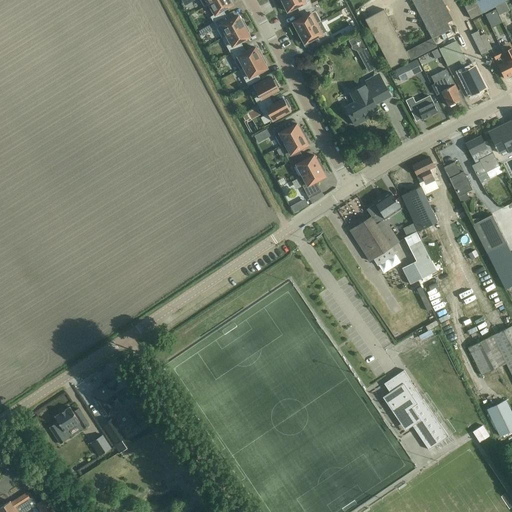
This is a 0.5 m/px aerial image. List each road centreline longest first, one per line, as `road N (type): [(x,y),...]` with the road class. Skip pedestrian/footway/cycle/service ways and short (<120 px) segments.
road 1 (tertiary): [(125,337),(351,188)]
road 2 (residential): [(351,188),(251,0)]
road 3 (unclassified): [(243,511),(125,337)]
road 4 (tertiary): [(351,188),(511,99)]
road 5 (tertiary): [(0,418),(125,337)]
